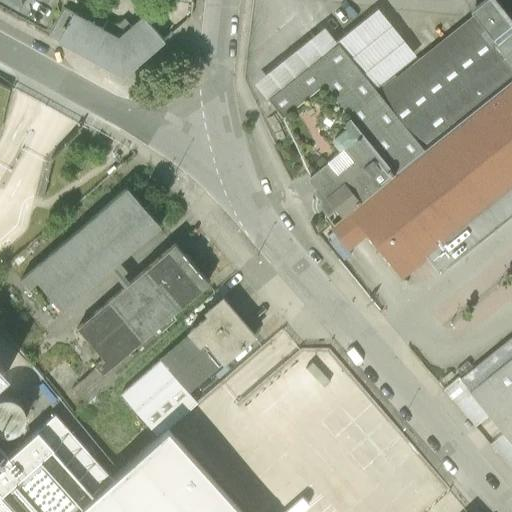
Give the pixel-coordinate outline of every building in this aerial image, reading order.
[(481,0),(469,10),(473,14),(496,41),(511,28),(511,19),(496,0),(481,0)] [(49,37),(57,42),(73,14),(64,10),(49,37)] [(378,10),(337,43),(378,95),(420,61),(378,10)] [(102,30),(73,14),(57,42),(122,77),(163,41),(142,18),(131,28),(117,39),(102,30)] [(473,14),(420,61),(378,95),(425,150),(511,79),(511,28),(496,41),(473,14)] [(107,22),(102,30),(117,39),(131,28),(125,21),(119,25),(113,26),(107,22)] [(255,84),(267,100),(337,43),(325,28),(255,84)] [(334,224),(394,175),(425,150),(378,95),(337,43),(267,100),(282,118),(308,172),(314,183),(310,186),(318,196),(315,198),(334,224)] [(369,237),(401,277),(426,257),(438,272),(511,213),(511,79),(425,150),(394,175),(334,224),(329,228),(350,252),(369,237)] [(129,182),(24,274),(31,285),(39,277),(65,306),(165,221),(129,182)] [(179,237),(80,325),(105,353),(98,361),(101,365),(71,389),(85,404),(170,331),(162,321),(213,277),(179,237)] [(192,331),(123,393),(159,436),(168,429),(199,401),(190,391),(260,330),(227,290),(208,306),(210,310),(190,328),(192,331)] [(511,363),(473,395),(511,444),(511,363)] [(10,396),(2,397),(0,398),(0,431),(3,433),(11,433),(16,430),(22,425),(25,419),(25,411),(23,405),(19,400),(16,398),(10,396)] [(0,462),(0,492),(18,511),(72,511),(113,476),(56,411),(3,459),(0,462)] [(159,436),(121,469),(113,476),(72,511),(242,511),(168,429),(159,436)] [(0,511),(18,511),(0,492),(0,511)]
